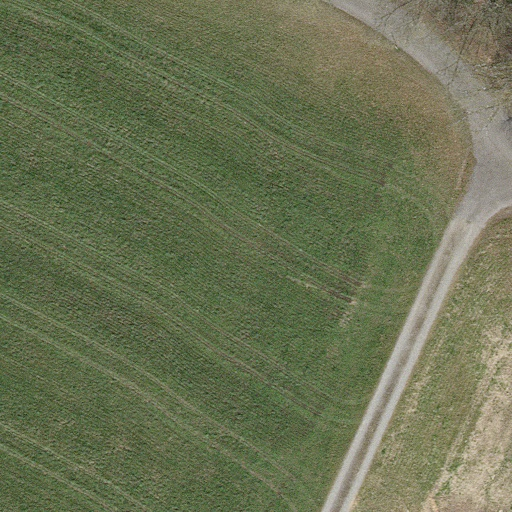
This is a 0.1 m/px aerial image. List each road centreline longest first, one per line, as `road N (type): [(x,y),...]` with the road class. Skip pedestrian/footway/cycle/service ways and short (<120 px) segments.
road 1 (track): [(334,511),(505,134)]
road 2 (track): [(377,0),(446,60),(505,134)]
